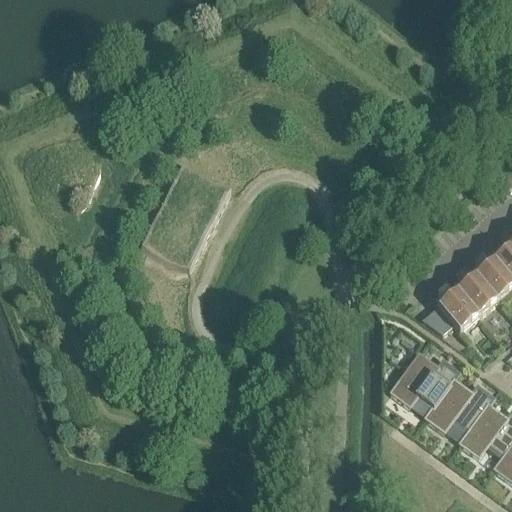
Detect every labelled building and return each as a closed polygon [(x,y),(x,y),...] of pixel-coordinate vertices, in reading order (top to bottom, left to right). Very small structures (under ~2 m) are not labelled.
[(182,171),(141,251),(189,276),(230,195),(182,171)] [(491,264),(511,289),(511,251),(509,248),(491,264)] [(472,279),(497,308),(511,295),(511,289),(491,264),(472,279)] [(454,294),(478,323),(497,308),(472,279),(454,294)] [(442,342),(453,333),(459,339),(478,323),(454,294),(435,310),(438,314),(422,327),(442,342)] [(419,361),(390,400),(409,415),(417,404),(431,415),(423,426),(424,427),(460,379),(442,366),(436,374),(419,361)] [(460,379),(424,427),(444,441),(452,430),(466,440),(458,451),(459,452),(494,404),(477,391),(471,399),(455,387),(461,379),(460,379)] [(494,404),(459,452),(479,466),(487,455),(501,466),(493,477),(511,451),(511,417),(505,424),(489,412),(495,405),(494,404)] [(511,451),(493,477),(511,491),(511,451)]
